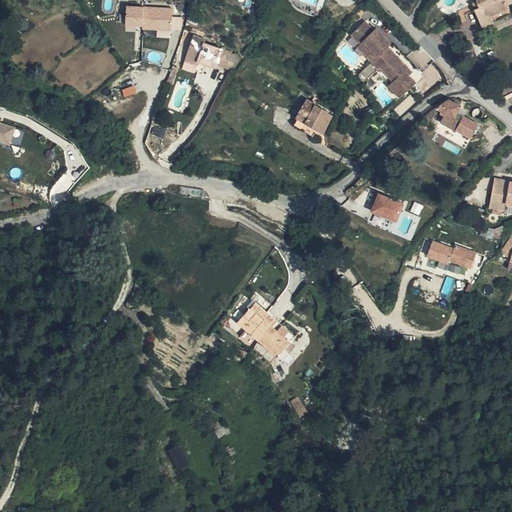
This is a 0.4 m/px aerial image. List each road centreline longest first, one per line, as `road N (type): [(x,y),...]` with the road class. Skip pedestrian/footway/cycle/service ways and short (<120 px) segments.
road 1 (residential): [(0,224),(52,216),(103,188),(160,179),(274,200),(321,194),(359,170),(456,79)]
road 2 (unknown): [(221,192),(223,209),(295,255),(302,285),(285,310)]
road 3 (unknown): [(151,180),(147,133),(184,29)]
